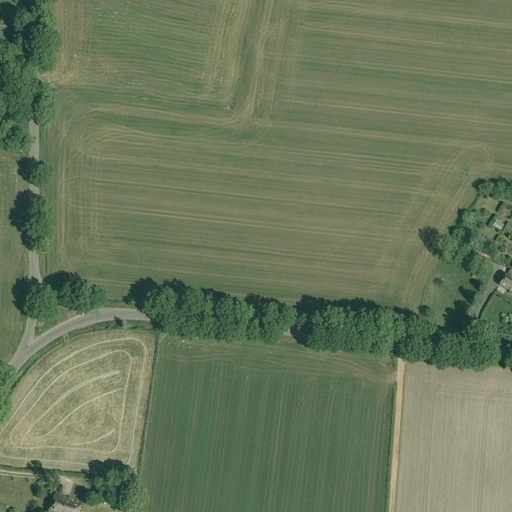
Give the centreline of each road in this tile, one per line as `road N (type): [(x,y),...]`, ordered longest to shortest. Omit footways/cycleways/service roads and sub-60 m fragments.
road 1 (unclassified): [(511,355),(100,316)]
road 2 (unclassified): [(35,279),(40,0)]
road 3 (track): [(390,511),(402,343)]
